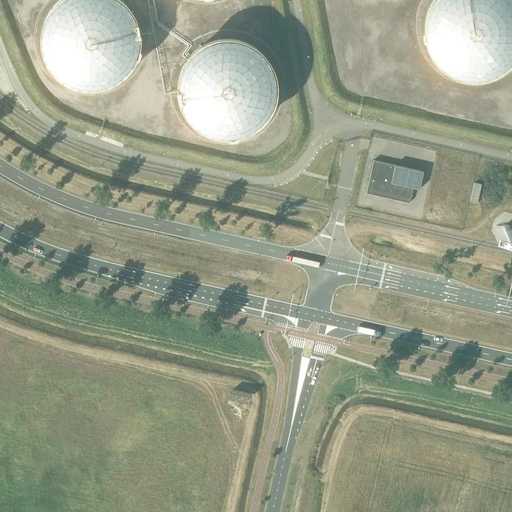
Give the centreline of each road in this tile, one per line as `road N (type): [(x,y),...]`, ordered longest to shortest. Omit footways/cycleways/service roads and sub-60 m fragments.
road 1 (primary): [(328,264),(74,205),(0,166)]
road 2 (primary): [(0,228),(112,269),(317,316)]
road 3 (unclassified): [(272,511),(317,316)]
road 4 (primary): [(317,316),(511,358)]
road 5 (primary): [(511,304),(328,264)]
